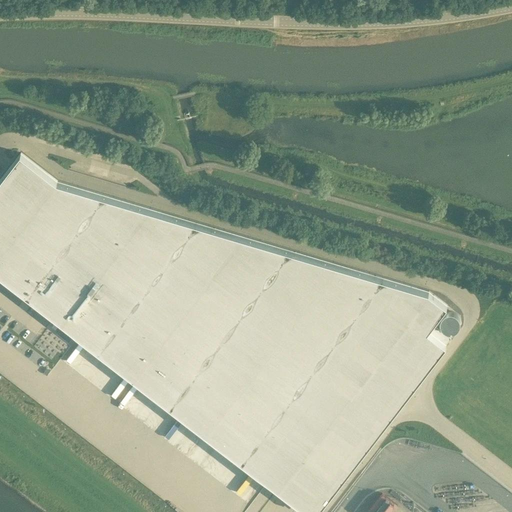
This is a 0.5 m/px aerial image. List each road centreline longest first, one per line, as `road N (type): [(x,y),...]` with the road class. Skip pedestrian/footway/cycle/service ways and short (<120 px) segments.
road 1 (unclassified): [(0,16),(391,23),(511,6)]
road 2 (track): [(213,511),(0,346)]
